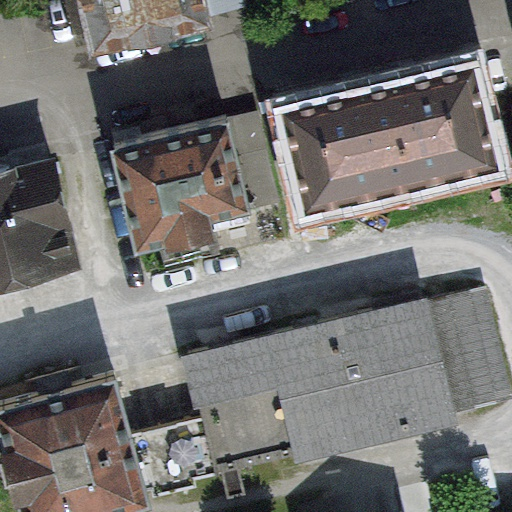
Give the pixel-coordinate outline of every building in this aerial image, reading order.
[(201,0),(76,0),(87,45),(206,19),(201,0)] [(472,58),(284,103),(307,200),(495,155),(472,58)] [(227,115),(115,142),(139,242),(251,215),(249,205),(277,198),(256,115),(228,122),(227,115)] [(50,160),(0,171),(0,271),(74,254),(50,160)] [(481,287),(192,353),(206,414),(130,432),(144,488),(451,418),(447,400),(504,387),(481,287)] [(114,373),(0,403),(0,418),(25,511),(78,511),(147,493),(144,488),(130,432),(114,373)]
